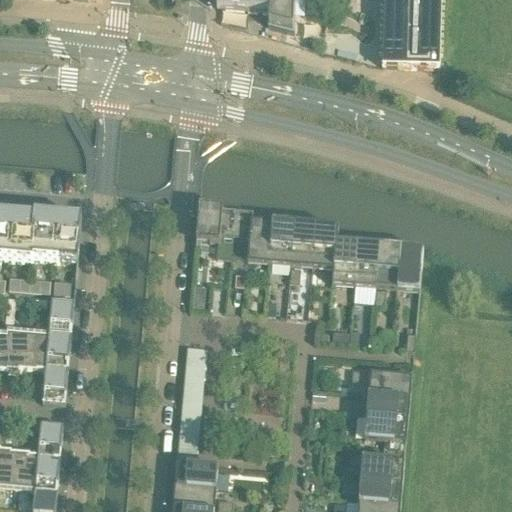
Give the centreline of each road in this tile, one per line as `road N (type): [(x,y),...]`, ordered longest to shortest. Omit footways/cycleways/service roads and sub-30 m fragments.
road 1 (residential): [(112,89),(83,422)]
road 2 (secondary): [(194,107),(310,130),(511,197)]
road 3 (secondary): [(511,167),(373,117),(199,77)]
road 4 (residential): [(217,328),(206,462),(297,470)]
road 5 (residential): [(297,470),(304,334),(217,328)]
road 6 (residential): [(168,324),(194,107)]
road 7 (residential): [(152,511),(168,324)]
